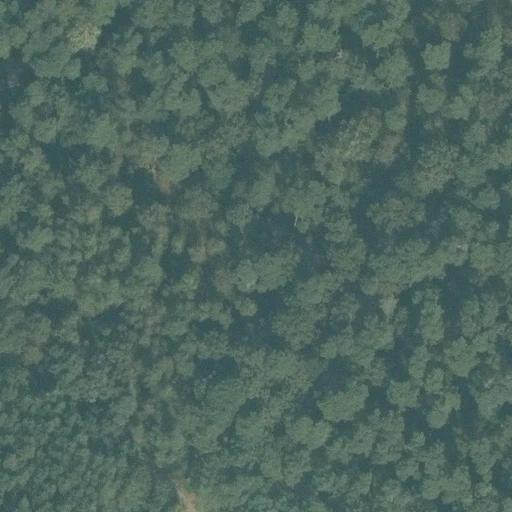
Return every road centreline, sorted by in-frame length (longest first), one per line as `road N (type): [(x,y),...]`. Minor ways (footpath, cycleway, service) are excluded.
road 1 (track): [(511,125),(187,506)]
road 2 (track): [(0,379),(47,394),(193,511)]
